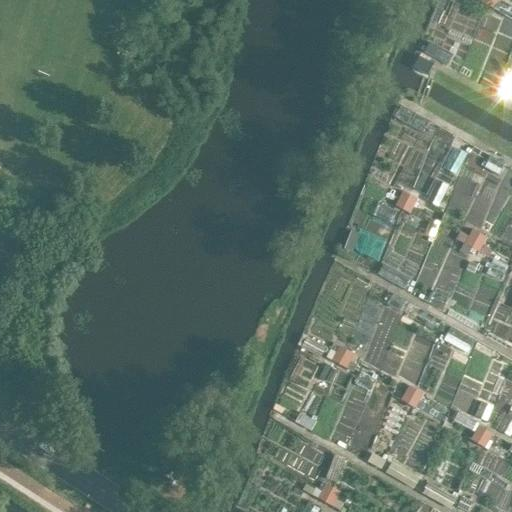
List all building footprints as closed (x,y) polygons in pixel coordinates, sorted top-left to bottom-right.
[(424,37),(419,47),(442,59),(447,49),(424,37)] [(415,51),(409,62),(420,68),(426,57),(415,51)] [(398,186),(390,200),(405,208),(412,193),(398,186)] [(459,238),(459,239),(474,246),(478,240),(482,232),(467,224),(465,227),(463,231),(459,238)] [(455,227),(451,234),(459,238),(463,231),(455,227)] [(342,235),(339,243),(348,247),(351,239),(342,235)] [(478,240),(474,246),(482,251),(485,244),(478,240)] [(465,256),(461,264),(469,267),(472,259),(465,256)] [(329,338),(321,352),(327,355),(334,341),(329,338)] [(334,341),(327,355),(341,363),(349,349),(334,341)] [(349,349),(341,363),(348,366),(352,359),(350,358),(353,351),(349,349)] [(321,359),(314,372),(325,378),(332,365),(321,359)] [(356,367),(350,378),(365,385),(371,375),(356,367)] [(404,380),(396,395),(410,403),(418,388),(404,380)] [(474,420),(465,434),(480,442),(484,435),(488,428),(474,420)] [(300,479),(297,485),(306,489),(309,484),(300,479)] [(313,493),(328,501),(331,494),(335,487),(320,479),(317,486),(313,493)] [(309,484),(306,489),(313,493),(317,486),(310,482),(309,484)] [(331,494),(328,501),(335,505),(339,498),(331,494)]
